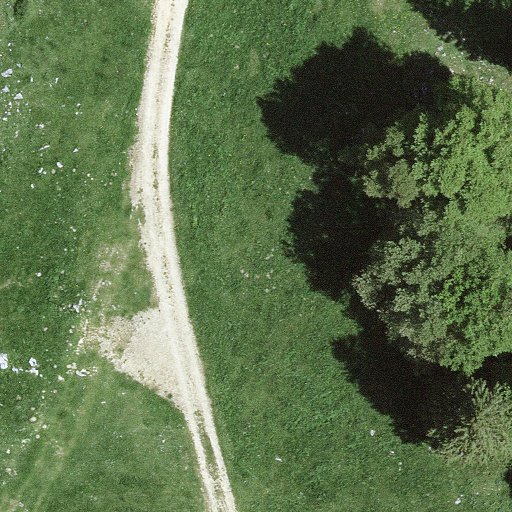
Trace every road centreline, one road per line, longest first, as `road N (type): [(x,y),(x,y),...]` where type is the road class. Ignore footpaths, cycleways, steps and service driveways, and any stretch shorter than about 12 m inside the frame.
road 1 (track): [(173,307),(149,185),(176,0)]
road 2 (track): [(222,511),(173,307)]
